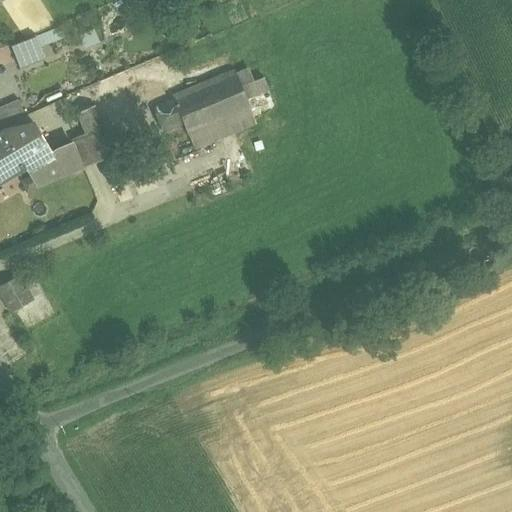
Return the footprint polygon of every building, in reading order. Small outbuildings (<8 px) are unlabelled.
[(62,28),(38,37),(47,59),(53,57),(54,56),(49,43),(65,36),(62,28)] [(37,35),(11,46),(22,70),(47,59),(38,37),(37,35)] [(0,67),(9,65),(4,50),(0,50),(0,67)] [(247,99),(267,91),(262,78),(255,81),(250,67),(236,73),(247,99)] [(175,99),(156,107),(178,159),(197,151),(195,146),(256,121),(247,99),(236,73),(175,99)] [(145,81),(104,99),(108,110),(150,92),(145,81)] [(162,83),(145,81),(150,92),(156,107),(175,99),(171,90),(166,92),(162,83)] [(20,100),(0,108),(0,123),(25,113),(20,100)] [(97,107),(80,115),(95,150),(112,143),(97,107)] [(0,185),(26,169),(26,170),(32,167),(30,162),(53,152),(38,127),(8,134),(0,138),(0,185)] [(112,143),(95,150),(100,161),(117,154),(112,143)] [(53,152),(30,162),(32,167),(36,177),(40,186),(81,169),(71,145),(53,152)] [(36,177),(25,182),(29,190),(40,186),(36,177)] [(31,300),(19,279),(2,289),(14,310),(31,300)]
